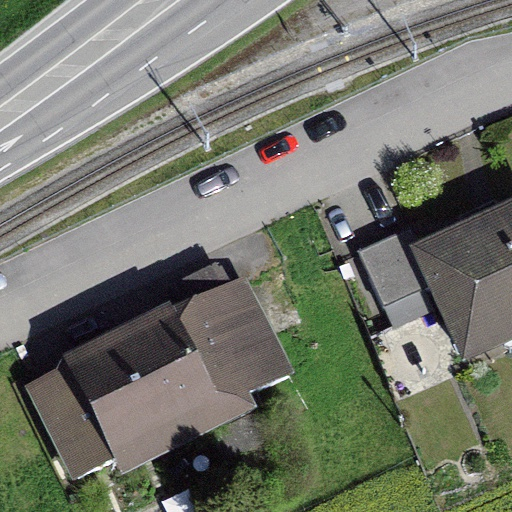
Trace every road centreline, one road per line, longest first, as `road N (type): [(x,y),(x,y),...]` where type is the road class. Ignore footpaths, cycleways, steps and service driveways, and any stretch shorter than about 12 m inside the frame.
road 1 (residential): [(511,84),(0,322)]
road 2 (primary): [(32,108),(148,50),(217,0)]
road 3 (primary): [(126,0),(32,108)]
